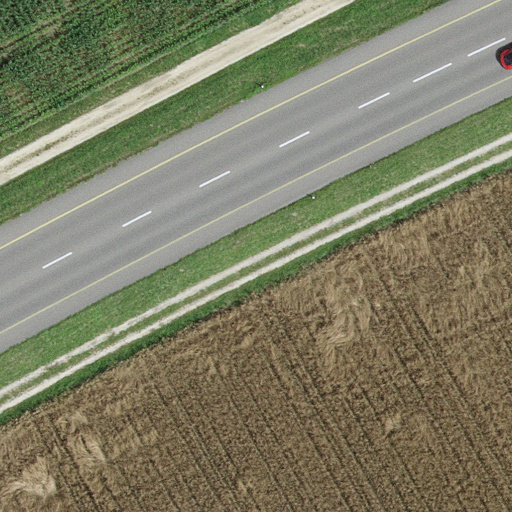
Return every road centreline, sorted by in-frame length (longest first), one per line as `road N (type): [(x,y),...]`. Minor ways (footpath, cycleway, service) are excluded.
road 1 (track): [(511,146),(184,296),(0,404)]
road 2 (primary): [(0,295),(511,39)]
road 3 (track): [(327,0),(0,171)]
